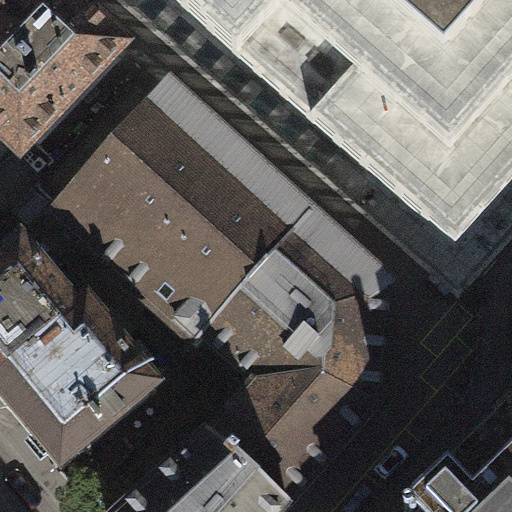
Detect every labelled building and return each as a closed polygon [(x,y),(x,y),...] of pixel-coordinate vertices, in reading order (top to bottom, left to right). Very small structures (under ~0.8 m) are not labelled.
[(69,0),(17,0),(0,18),(0,140),(15,155),(22,162),(91,92),(125,54),(69,0)] [(511,0),(172,0),(237,60),(455,249),(511,187),(511,0)] [(207,442),(286,511),(288,511),(379,410),(391,293),(293,204),(229,145),(173,93),(67,209),(56,221),(198,349),(205,341),(254,387),(207,442)] [(0,170),(15,155),(0,140),(0,170)] [(0,386),(89,311),(92,309),(75,289),(64,300),(41,273),(21,248),(0,265),(0,386)] [(89,311),(0,386),(0,399),(28,433),(62,474),(158,395),(89,311)] [(511,511),(511,437),(461,486),(448,473),(408,511),(511,511)] [(286,511),(207,442),(189,459),(130,511),(286,511)]
